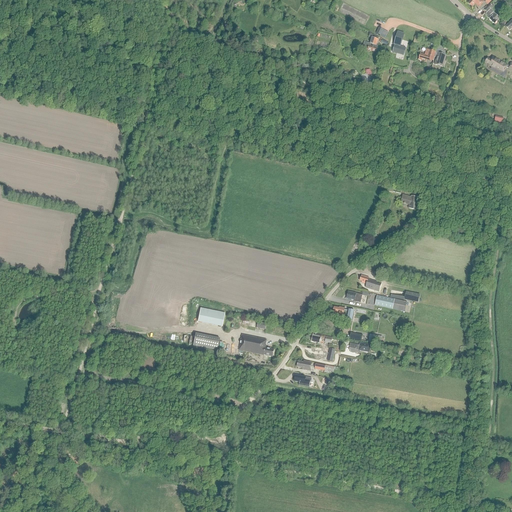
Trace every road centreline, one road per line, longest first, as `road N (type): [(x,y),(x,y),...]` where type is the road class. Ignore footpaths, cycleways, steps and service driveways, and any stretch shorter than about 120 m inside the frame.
road 1 (unclassified): [(270,379),(336,286),(420,224),(468,13)]
road 2 (unknown): [(79,370),(436,433)]
road 3 (unknown): [(61,432),(145,108)]
road 4 (track): [(416,496),(238,463),(219,437)]
road 5 (track): [(61,432),(121,442),(159,432),(219,437)]
